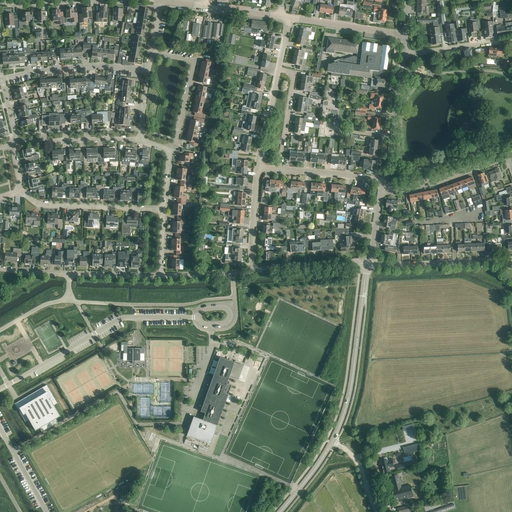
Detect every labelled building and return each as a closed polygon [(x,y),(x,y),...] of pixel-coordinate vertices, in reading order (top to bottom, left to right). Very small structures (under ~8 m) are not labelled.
[(296,0),(291,0),(290,5),(293,6),(292,9),(298,11),(300,4),(302,5),(301,5),(308,7),(309,3),(308,3),(301,1),(299,0),(296,0)] [(345,16),(346,5),(340,4),(339,8),(338,15),(345,16)] [(139,10),(138,13),(147,15),(148,9),(145,9),(146,6),(142,5),(134,5),(134,9),(139,10)] [(346,5),(345,16),(351,17),(352,10),(353,6),(346,5)] [(379,12),(379,15),(386,16),(387,10),(381,10),(381,7),(374,7),(374,11),(379,12)] [(87,18),(91,18),(91,11),(92,11),(92,9),(91,9),(91,8),(82,8),(82,14),(79,15),(80,23),(87,22),(87,18)] [(100,11),(101,12),(100,13),(96,13),(95,22),(107,22),(107,9),(100,8),(100,11)] [(73,9),(66,10),(66,15),(67,18),(70,18),(70,23),(78,22),(77,15),(77,13),(73,13),(73,9)] [(112,17),(112,22),(116,22),(116,21),(120,21),(120,17),(122,17),(123,9),(113,9),(113,17),(112,17)] [(51,15),(51,19),(52,19),(53,21),(57,21),(57,25),(64,24),(63,14),(60,14),(59,10),(52,11),(52,14),(51,15)] [(45,12),(37,12),(38,23),(42,23),(42,20),(45,20),(45,12)] [(355,12),(354,19),(364,20),(365,13),(364,13),(355,12)] [(33,15),(30,15),(29,13),(21,13),(22,19),(19,20),(19,28),(23,28),(22,25),(26,24),(26,22),(30,22),(30,20),(33,20),(33,15)] [(18,29),(18,21),(13,22),(13,14),(5,14),(5,26),(15,25),(15,30),(18,29)] [(373,14),(372,22),(379,23),(379,21),(385,22),(386,16),(379,15),(373,14)] [(417,19),(417,22),(433,23),(433,28),(430,28),(432,45),(441,44),(438,19),(417,19)] [(469,20),(469,21),(469,23),(468,23),(470,37),(475,36),(474,32),(476,32),(475,29),(478,29),(478,31),(479,31),(478,19),(478,20),(474,20),(474,19),(473,19),(472,19),(471,19),(470,19),(469,20)] [(251,28),(263,29),(267,30),(268,23),(252,20),(251,28)] [(494,37),(492,21),(484,22),(485,38),(494,37)] [(198,37),(200,24),(194,23),(194,24),(192,36),(198,37)] [(208,23),(207,27),(207,30),(203,30),(202,38),(210,39),(212,23),(208,23)] [(215,23),(213,37),(219,38),(219,36),(222,36),(224,24),(220,24),(215,23)] [(447,33),(445,34),(445,36),(447,36),(448,43),(456,42),(454,28),(454,25),(446,26),(446,29),(447,33)] [(300,29),(298,36),(308,39),(309,35),(311,35),(311,32),(315,32),(316,29),(306,27),(305,30),(300,29)] [(458,30),(460,41),(461,41),(461,42),(463,42),(464,41),(467,40),(466,33),(467,33),(467,29),(458,30)] [(42,30),(34,31),(34,40),(35,40),(40,39),(43,39),(42,30)] [(229,34),(227,43),(234,45),(236,35),(229,34)] [(262,41),(273,43),(274,37),(264,34),(262,41)] [(306,46),(305,49),(311,50),(312,46),(308,46),(309,43),(307,42),(308,39),(298,36),(296,44),(306,46)] [(354,56),(353,56),(342,59),(342,58),(333,61),(334,62),(334,63),(330,64),(328,64),(327,72),(331,73),(330,76),(331,76),(331,73),(340,75),(340,77),(341,74),(371,78),(371,74),(373,74),(373,75),(374,75),(375,75),(376,76),(377,75),(378,75),(379,75),(380,75),(381,74),(382,74),(383,73),(383,72),(384,72),(382,72),(383,69),(386,70),(390,46),(382,45),(382,47),(377,46),(377,45),(362,42),(362,44),(358,43),(359,42),(357,42),(352,41),(338,39),(328,38),(326,49),(326,52),(333,53),(334,50),(356,54),(356,56),(356,57),(355,57),(354,56)] [(261,41),(260,47),(265,48),(272,50),(273,43),(262,41),(261,41)] [(109,46),(109,49),(108,58),(109,58),(109,60),(113,61),(114,54),(117,54),(119,47),(116,47),(114,46),(114,47),(109,46)] [(24,52),(18,52),(19,63),(25,63),(25,60),(28,60),(27,48),(23,48),(24,52)] [(30,48),(27,48),(28,60),(31,60),(31,64),(35,64),(35,62),(36,62),(36,53),(35,49),(30,50),(30,48)] [(46,52),(47,61),(49,61),(49,63),(53,63),(52,56),(55,56),(55,48),(49,49),(50,52),(46,52)] [(295,50),(293,57),(303,59),(304,52),(310,53),(311,50),(305,49),(302,48),(302,51),(295,50)] [(504,49),(489,48),(489,55),(497,56),(497,54),(504,55),(504,49)] [(66,60),(65,49),(60,49),(60,50),(57,50),(57,53),(60,53),(60,60),(66,60)] [(472,49),(463,49),(464,58),(472,58),(472,49)] [(2,52),(0,51),(0,58),(2,58),(3,64),(8,64),(7,50),(2,51),(2,52)] [(263,54),(262,61),(269,62),(270,55),(263,54)] [(234,63),(236,56),(228,55),(226,61),(234,63)] [(136,64),(137,58),(129,57),(128,61),(123,60),(122,64),(134,66),(134,63),(136,64)] [(301,66),(303,59),(293,57),(292,64),(297,65),(297,69),(306,71),(307,67),(301,66)] [(200,63),(200,66),(209,68),(213,69),(214,64),(213,64),(214,60),(206,59),(205,62),(202,61),(202,63),(200,63)] [(269,62),(262,61),(260,67),(267,69),(269,62)] [(256,76),(255,80),(265,82),(266,75),(256,72),(256,69),(248,67),(247,74),(253,76),(253,75),(256,76)] [(92,83),(89,83),(90,91),(93,91),(94,88),(99,89),(99,86),(100,78),(99,77),(99,75),(95,75),(94,80),(93,80),(92,83)] [(106,78),(105,87),(110,88),(110,91),(113,91),(114,82),(111,82),(111,80),(111,77),(107,76),(107,78),(106,78)] [(311,77),(302,76),(301,83),(308,84),(312,84),(313,78),(311,77)] [(57,79),(56,79),(57,88),(57,91),(62,91),(65,91),(65,83),(62,83),(61,77),(57,77),(57,79)] [(75,88),(75,79),(73,80),(73,77),(69,78),(70,84),(66,85),(67,94),(71,93),(70,89),(75,88)] [(82,79),(80,79),(81,88),(81,90),(84,90),(84,88),(86,87),(86,90),(86,91),(90,91),(89,83),(86,83),(86,79),(86,77),(82,77),(82,79)] [(123,80),(122,86),(131,87),(131,85),(133,85),(134,81),(126,81),(126,77),(120,77),(119,80),(123,80)] [(207,79),(197,77),(196,82),(206,84),(209,85),(210,79),(207,79)] [(46,89),(45,80),(45,78),(39,78),(40,81),(37,81),(37,92),(38,93),(42,92),(41,89),(46,89)] [(385,80),(372,78),(371,86),(375,87),(375,86),(384,87),(385,80)] [(243,85),(243,88),(252,90),(256,91),(257,88),(263,89),(265,82),(255,80),(254,86),(245,84),(243,85)] [(319,96),(319,93),(311,92),(312,89),(307,88),(308,84),(301,83),(300,90),(310,92),(309,95),(319,96)] [(16,89),(13,90),(14,95),(23,93),(26,92),(25,87),(25,84),(18,85),(19,88),(16,89)] [(196,91),(209,94),(212,94),(212,91),(206,90),(207,87),(197,85),(196,91)] [(243,88),(242,93),(249,94),(247,100),(260,103),(261,96),(251,94),(252,90),(243,88)] [(195,96),(196,96),(206,98),(208,99),(209,94),(196,91),(195,96)] [(371,101),(382,103),(383,97),(377,96),(377,94),(371,93),(370,98),(373,99),(373,101),(371,101)] [(129,99),(130,97),(121,96),(119,96),(118,101),(117,101),(116,105),(124,105),(125,102),(131,103),(132,99),(129,99)] [(311,106),(312,99),(308,99),(308,98),(299,97),(298,104),(308,106),(311,106)] [(242,107),(241,110),(250,112),(251,109),(258,110),(260,103),(247,100),(246,106),(244,106),(242,107)] [(26,102),(20,103),(21,106),(17,107),(18,113),(28,110),(26,105),(29,104),(29,101),(26,102)] [(382,108),(382,103),(371,101),(371,105),(369,104),(369,109),(375,110),(376,108),(382,108)] [(308,106),(298,104),(297,111),(305,113),(306,111),(307,112),(308,106)] [(120,108),(119,114),(128,115),(128,113),(130,113),(130,109),(124,109),(124,105),(116,105),(116,108),(120,108)] [(192,107),(191,110),(193,111),(193,112),(195,113),(194,116),(199,117),(205,118),(205,115),(202,114),(203,112),(201,112),(202,109),(192,107)] [(75,111),(75,114),(76,123),(81,123),(81,121),(86,121),(86,111),(86,109),(80,110),(80,111),(75,111)] [(28,110),(18,113),(19,118),(23,117),(24,120),(32,118),(38,117),(37,114),(29,116),(28,110)] [(92,111),(86,111),(86,121),(86,123),(91,122),(91,124),(97,124),(97,115),(92,115),(92,111)] [(102,115),(97,115),(97,124),(102,124),(102,122),(108,122),(107,112),(102,112),(102,115)] [(62,124),(65,124),(65,122),(65,115),(65,114),(59,114),(59,113),(54,113),(54,117),(54,126),(60,126),(60,125),(60,124),(62,124)] [(70,123),(76,123),(75,114),(70,115),(65,115),(65,122),(70,122),(70,123)] [(49,126),(54,126),(54,117),(49,117),(49,115),(43,116),(44,125),(49,124),(49,126)] [(246,115),(244,122),(248,123),(254,124),(256,117),(249,115),(246,115)] [(372,123),(380,124),(380,119),(374,118),(374,116),(368,115),(367,119),(373,120),(372,123)] [(304,119),(296,118),(295,125),(305,127),(306,119),(315,121),(316,117),(312,117),(306,116),(304,116),(304,119)] [(189,121),(188,125),(190,125),(198,127),(200,127),(202,122),(204,123),(204,120),(198,118),(194,117),(193,120),(191,120),(191,121),(189,121)] [(32,118),(24,120),(20,121),(21,127),(33,124),(32,118)] [(114,124),(114,127),(120,128),(120,125),(129,126),(129,120),(118,119),(118,124),(114,124)] [(235,127),(234,131),(243,132),(243,129),(253,131),(254,124),(248,123),(244,122),(243,122),(242,125),(241,129),(235,127)] [(309,137),(309,134),(304,133),(305,127),(295,125),(294,133),(303,134),(303,137),(309,137)] [(187,130),(186,135),(199,138),(200,133),(197,132),(189,130),(187,130)] [(237,142),(240,143),(250,145),(251,138),(246,136),(246,133),(243,132),(234,131),(233,130),(232,135),(239,136),(237,142)] [(186,135),(185,139),(186,140),(186,141),(189,142),(189,145),(187,144),(186,145),(186,146),(190,147),(190,146),(190,145),(197,147),(199,138),(186,135)] [(371,143),(371,148),(376,149),(377,141),(372,140),(368,140),(367,143),(371,143)] [(240,143),(239,147),(241,147),(240,150),(248,152),(250,145),(240,143)] [(109,148),(109,158),(109,162),(118,162),(118,152),(114,152),(114,147),(109,148)] [(86,156),(83,156),(83,162),(84,163),(87,163),(87,162),(87,159),(92,159),(92,148),(86,149),(86,151),(86,156)] [(97,148),(92,148),(92,159),(97,159),(97,163),(101,163),(100,155),(97,155),(97,148)] [(103,155),(100,155),(101,163),(101,164),(104,164),(104,159),(109,158),(109,148),(103,148),(103,155)] [(130,163),(131,148),(126,148),(125,155),(122,155),(121,162),(130,163)] [(131,148),(130,163),(135,163),(134,166),(138,167),(138,164),(139,156),(136,156),(137,149),(131,148)] [(21,151),(21,155),(23,155),(24,159),(26,158),(27,161),(39,159),(38,154),(32,156),(30,149),(22,150),(22,151),(21,151)] [(69,157),(66,157),(66,161),(66,164),(66,165),(70,165),(70,163),(72,163),(72,160),(75,160),(74,149),(69,150),(69,157)] [(74,149),(75,160),(75,162),(83,162),(83,156),(80,156),(80,149),(74,149)] [(310,153),(310,162),(317,163),(318,153),(318,150),(311,149),(311,153),(310,153)] [(52,157),(49,158),(49,165),(53,165),(53,164),(58,164),(58,161),(57,150),(52,150),(52,157)] [(142,157),(139,156),(138,164),(148,165),(148,161),(147,161),(148,157),(149,157),(149,153),(148,153),(148,150),(143,150),(142,157)] [(296,161),(297,155),(297,152),(290,151),(289,160),(296,161)] [(297,152),(297,155),(296,161),(304,162),(305,152),(304,152),(297,152)] [(192,157),(193,154),(185,153),(185,156),(180,155),(180,158),(178,158),(178,164),(184,164),(186,165),(189,165),(190,162),(189,162),(189,159),(192,159),(192,157)] [(323,154),(318,153),(317,163),(324,163),(325,155),(323,155),(323,154)] [(331,154),(330,164),(338,164),(339,155),(332,154),(331,154)] [(368,161),(364,160),(363,168),(367,169),(374,170),(375,162),(368,161)] [(35,170),(33,163),(25,164),(25,165),(23,166),(24,169),(26,169),(26,173),(29,173),(30,176),(41,174),(40,169),(35,170)] [(177,168),(176,174),(186,175),(186,170),(189,170),(190,167),(182,166),(182,169),(177,168)] [(501,175),(498,168),(496,169),(496,170),(488,173),(492,182),(495,181),(495,182),(502,179),(501,175)] [(484,186),(488,184),(484,173),(478,175),(482,186),(484,185),(484,186)] [(180,180),(180,183),(188,184),(188,181),(185,181),(186,175),(176,174),(176,180),(180,180)] [(232,178),(232,185),(235,185),(240,185),(244,186),(246,186),(246,183),(247,182),(247,180),(246,179),(246,177),(243,177),(240,177),(236,176),(236,178),(232,178)] [(466,180),(468,186),(470,186),(471,188),(476,186),(472,177),(466,180)] [(28,180),(28,181),(26,181),(27,185),(29,185),(29,189),(32,188),(33,191),(38,190),(39,196),(45,195),(43,184),(38,186),(36,179),(28,180)] [(52,198),(57,198),(58,187),(54,187),(53,180),(49,180),(49,190),(52,190),(52,198)] [(265,181),(265,187),(269,187),(269,188),(268,192),(275,192),(276,180),(269,180),(269,181),(265,181)] [(276,180),(275,192),(279,192),(279,196),(281,196),(286,196),(286,189),(282,188),(282,185),(282,181),(276,180)] [(466,180),(459,182),(461,189),(468,186),(466,180)] [(297,188),(298,182),(290,182),(290,186),(287,185),(287,194),(286,199),(291,200),(292,192),(297,193),(297,188)] [(297,193),(296,198),(299,198),(299,199),(300,190),(304,190),(304,188),(305,183),(298,182),(297,188),(297,193)] [(458,190),(461,189),(459,182),(453,184),(456,195),(459,194),(458,190)] [(173,192),(183,193),(183,190),(187,190),(188,184),(180,183),(180,186),(175,186),(175,188),(173,188),(173,192)] [(318,184),(317,196),(323,197),(324,194),(327,195),(327,192),(324,192),(324,191),(325,184),(318,184)] [(454,196),(456,195),(453,184),(446,187),(448,193),(453,192),(454,196)] [(61,188),(58,187),(57,198),(63,198),(63,189),(66,189),(66,185),(62,185),(61,188)] [(66,185),(66,189),(69,189),(69,199),(74,199),(75,188),(75,185),(66,185)] [(75,188),(74,199),(80,199),(80,192),(83,192),(84,186),(83,186),(80,185),(79,185),(78,185),(78,188),(75,188)] [(86,198),(91,199),(92,188),(89,188),(88,185),(83,185),(83,186),(84,186),(83,192),(83,191),(86,191),(86,198)] [(100,191),(101,186),(101,185),(96,185),(95,188),(92,188),(91,199),(97,199),(97,190),(100,190),(100,191)] [(338,185),(337,201),(339,202),(341,202),(341,196),(344,196),(345,193),(345,186),(338,185)] [(101,186),(100,191),(103,191),(103,200),(108,200),(109,190),(106,190),(105,187),(101,186)] [(499,194),(496,196),(496,198),(497,197),(506,194),(511,191),(511,186),(506,188),(507,190),(499,193),(499,194)] [(114,193),(117,193),(117,187),(113,187),(112,190),(109,190),(108,200),(114,201),(114,193)] [(118,187),(117,187),(117,193),(120,194),(120,201),(125,201),(126,191),(123,190),(122,187),(120,187),(118,187)] [(134,194),(134,196),(137,196),(137,202),(143,202),(143,199),(144,199),(144,196),(143,196),(143,191),(138,191),(138,187),(134,187),(134,188),(134,192),(134,194)] [(350,199),(347,199),(346,204),(354,205),(358,188),(351,187),(351,188),(350,194),(354,195),(352,201),(349,200),(350,199)] [(439,189),(443,200),(446,199),(450,197),(448,193),(446,187),(439,189)] [(131,192),(134,192),(134,188),(130,188),(129,191),(126,191),(125,201),(131,201),(131,192)] [(358,188),(354,205),(359,206),(360,199),(363,200),(364,194),(365,190),(358,188)] [(430,191),(431,198),(432,202),(435,201),(434,198),(438,197),(437,190),(430,191)] [(423,193),(425,199),(431,198),(430,191),(423,193)] [(183,196),(183,193),(173,192),(173,196),(174,196),(174,198),(177,198),(179,198),(178,201),(186,202),(186,199),(186,196),(183,196)] [(423,193),(416,194),(418,201),(425,199),(423,193)] [(416,194),(409,195),(411,202),(418,201),(416,194)] [(506,194),(497,197),(497,200),(502,200),(503,206),(507,206),(511,205),(511,197),(506,198),(506,194)] [(479,196),(473,199),(475,205),(482,203),(479,196)] [(397,200),(397,201),(390,200),(390,201),(387,201),(386,207),(387,207),(386,211),(393,212),(394,208),(396,208),(397,204),(398,204),(399,201),(397,200)] [(172,205),(171,209),(184,210),(185,210),(185,207),(186,202),(178,201),(178,204),(176,204),(173,203),(173,205),(172,205)] [(8,207),(8,211),(9,211),(9,215),(12,215),(12,216),(17,216),(17,215),(19,216),(19,211),(20,212),(20,205),(16,205),(16,207),(13,207),(8,207)] [(216,206),(216,210),(219,210),(219,211),(228,211),(229,211),(229,216),(232,217),(244,218),(244,211),(237,210),(237,208),(230,207),(229,207),(220,206),(216,206)] [(171,209),(171,213),(172,213),(172,215),(177,215),(177,218),(184,219),(184,216),(183,216),(184,210),(171,209)] [(355,216),(362,217),(363,210),(356,209),(355,216)] [(506,210),(500,211),(500,215),(506,214),(506,220),(511,219),(511,210),(506,211),(506,210)] [(26,213),(26,214),(26,222),(34,222),(34,226),(40,226),(40,217),(36,217),(36,213),(26,213)] [(66,214),(65,222),(73,222),(73,224),(80,224),(80,218),(77,218),(77,213),(69,213),(69,214),(66,214)] [(63,220),(58,219),(58,214),(48,214),(47,224),(57,224),(58,224),(58,227),(59,229),(62,229),(63,220)] [(88,218),(84,218),(84,227),(93,228),(93,224),(98,225),(98,221),(99,221),(100,220),(100,218),(99,217),(98,217),(99,215),(90,215),(90,214),(88,214),(88,218)] [(351,215),(349,224),(353,224),(354,223),(361,224),(362,217),(355,216),(351,215)] [(106,216),(106,218),(106,221),(106,228),(110,228),(110,227),(117,227),(118,218),(111,218),(111,217),(106,216)] [(384,227),(389,227),(389,229),(395,230),(396,221),(392,221),(393,218),(385,216),(384,221),(384,227)] [(123,226),(122,233),(129,234),(130,227),(137,227),(137,225),(137,218),(127,217),(127,221),(124,220),(123,226)] [(171,223),(171,227),(184,227),(184,222),(184,219),(177,218),(177,221),(172,221),(172,223),(171,223)] [(506,234),(508,234),(511,233),(511,225),(508,226),(503,226),(504,230),(505,229),(506,234)] [(232,236),(242,237),(243,230),(240,230),(240,227),(228,226),(227,226),(227,229),(233,229),(232,236)] [(171,227),(170,231),(172,231),(172,233),(175,233),(175,236),(176,236),(184,236),(184,235),(184,227),(171,227)] [(312,246),(310,247),(310,251),(313,251),(321,250),(320,235),(319,231),(319,229),(312,229),(312,232),(314,232),(314,235),(316,235),(317,243),(312,243),(312,246)] [(325,231),(319,231),(320,235),(321,250),(332,250),(332,240),(325,240),(325,236),(325,231)] [(380,239),(379,243),(385,244),(385,246),(386,246),(390,246),(391,245),(387,244),(388,239),(393,240),(394,234),(389,233),(389,235),(388,235),(382,234),(381,237),(381,239),(380,239)] [(170,241),(170,245),(180,245),(180,239),(184,239),(184,238),(184,236),(176,236),(175,236),(175,239),(172,239),(172,241),(170,241)] [(223,244),(226,244),(226,245),(233,245),(233,242),(241,243),(242,243),(242,237),(232,236),(232,242),(227,242),(226,241),(226,242),(223,241),(223,244)] [(340,245),(340,252),(354,251),(353,244),(351,244),(351,242),(354,242),(353,236),(342,237),(342,244),(340,245)] [(262,239),(261,246),(266,246),(267,246),(266,250),(274,250),(274,246),(271,246),(271,238),(267,238),(267,239),(262,239)] [(296,242),(297,252),(304,251),(304,246),(307,246),(306,238),(301,238),(300,240),(300,241),(296,242)] [(465,252),(465,251),(465,244),(461,245),(460,241),(456,242),(456,249),(458,249),(458,252),(464,252),(465,252)] [(170,245),(170,249),(171,249),(171,251),(176,251),(176,254),(183,254),(183,251),(180,251),(180,245),(170,245)] [(242,252),(241,252),(241,249),(233,248),(233,245),(226,245),(226,247),(229,248),(229,254),(241,255),(242,255),(242,252)] [(38,259),(39,252),(38,252),(39,247),(32,247),(31,256),(25,255),(24,263),(25,263),(25,265),(29,265),(29,264),(34,264),(35,259),(38,259)] [(20,257),(21,249),(13,248),(13,253),(6,252),(5,261),(16,262),(16,257),(20,257)] [(77,259),(77,248),(74,248),(73,251),(67,251),(67,256),(66,258),(67,258),(67,264),(70,265),(70,266),(73,266),(73,261),(72,260),(73,259),(74,259),(77,259)] [(40,256),(40,265),(44,265),(46,266),(47,265),(48,265),(48,258),(51,258),(51,250),(48,250),(48,251),(46,251),(46,254),(45,254),(45,256),(40,256)] [(64,262),(64,252),(58,251),(58,255),(54,255),(54,265),(58,265),(58,266),(61,266),(61,262),(64,262)] [(128,263),(129,251),(125,251),(125,253),(118,252),(118,267),(125,267),(125,263),(128,263)] [(89,259),(90,252),(83,252),(83,257),(80,257),(80,266),(86,266),(86,259),(89,259)] [(142,259),(142,252),(136,252),(136,257),(131,257),(131,264),(131,265),(131,267),(139,268),(139,259),(142,259)] [(274,257),(274,252),(268,252),(268,253),(263,252),(263,255),(262,255),(262,256),(263,256),(262,260),(263,260),(263,261),(266,261),(266,260),(268,260),(272,260),(272,256),(274,257)] [(115,264),(115,253),(112,253),(112,255),(105,255),(104,267),(112,267),(112,264),(115,264)] [(102,264),(102,255),(92,254),(92,267),(99,267),(99,264),(102,264)] [(224,263),(231,263),(232,260),(240,261),(241,255),(229,254),(226,254),(225,260),(224,263)] [(170,255),(169,266),(172,266),(172,269),(179,270),(179,259),(180,259),(180,256),(170,255)] [(123,346),(123,348),(124,348),(124,354),(127,354),(127,361),(132,361),(132,364),(135,364),(135,361),(140,361),(140,354),(143,354),(143,348),(127,348),(127,346),(127,345),(123,345),(123,346)] [(195,346),(186,346),(186,360),(192,360),(192,354),(195,354),(195,346)] [(244,382),(249,368),(220,357),(200,412),(204,413),(205,413),(203,420),(193,417),(187,433),(196,437),(193,447),(198,449),(202,439),(211,442),(214,435),(217,436),(218,434),(214,432),(231,385),(226,383),(229,377),(244,382)] [(39,429),(41,432),(58,423),(56,419),(60,416),(54,405),(57,403),(46,385),(14,404),(25,422),(29,420),(35,431),(39,429)] [(35,387),(19,396),(21,399),(36,390),(35,387)] [(405,454),(419,451),(417,444),(403,447),(405,454)] [(384,461),(381,462),(384,473),(390,471),(389,467),(394,466),(393,463),(392,460),(388,461),(388,460),(387,460),(387,458),(386,458),(384,458),(384,459),(384,461)] [(398,470),(417,465),(416,461),(397,466),(398,470)] [(411,485),(401,487),(398,474),(391,476),(395,489),(393,489),(395,501),(413,496),(411,485)] [(453,503),(429,511),(439,511),(454,506),(453,503)]
